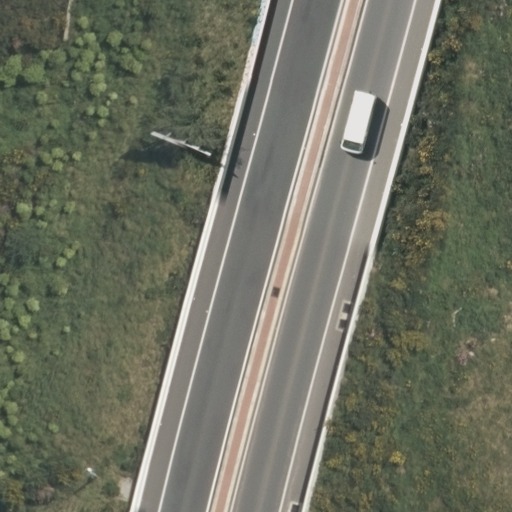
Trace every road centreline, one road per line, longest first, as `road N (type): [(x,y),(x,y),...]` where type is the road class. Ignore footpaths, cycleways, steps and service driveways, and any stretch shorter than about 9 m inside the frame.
road 1 (secondary): [(385,0),(250,511)]
road 2 (secondary): [(176,511),(308,0)]
